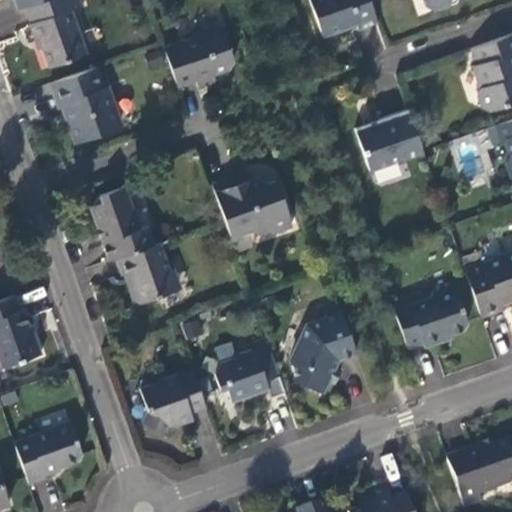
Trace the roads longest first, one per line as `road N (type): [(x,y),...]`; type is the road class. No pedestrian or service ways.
road 1 (residential): [(511,380),(144,511)]
road 2 (residential): [(47,243),(144,511)]
road 3 (residential): [(29,184),(184,126)]
